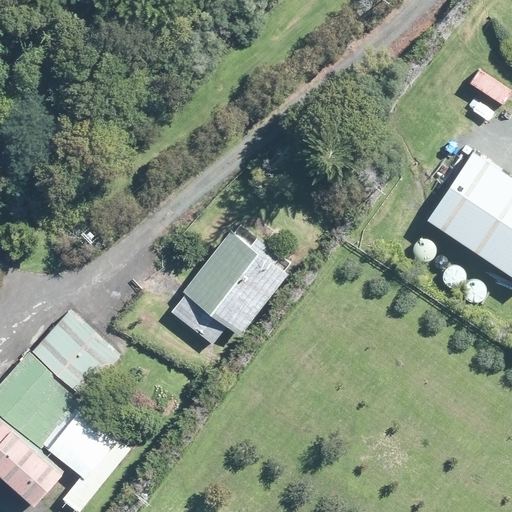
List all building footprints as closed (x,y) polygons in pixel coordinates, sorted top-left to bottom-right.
[(511,177),(474,152),(429,219),(511,274),(511,177)] [(289,273),(236,232),(174,313),(214,344),(229,325),(242,335),(289,273)] [(83,399),(85,402),(127,356),(74,309),(36,351),(32,355),(83,399)] [(32,355),(28,351),(0,382),(0,414),(38,449),(83,399),(32,355)] [(83,399),(38,449),(48,458),(53,452),(84,480),(64,502),(74,511),(80,511),(137,449),(85,402),(83,399)] [(38,449),(0,414),(0,467),(38,502),(65,473),(48,458),(38,449)]
